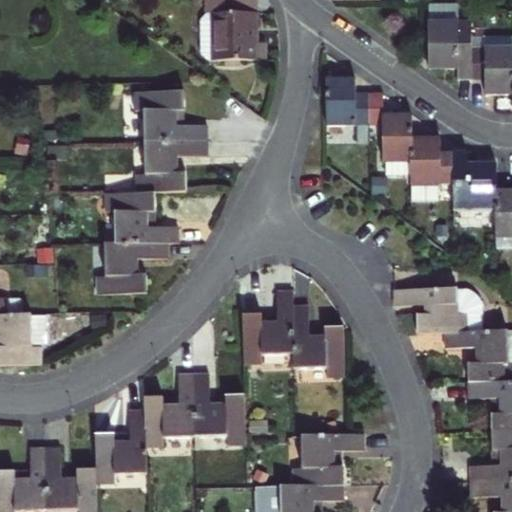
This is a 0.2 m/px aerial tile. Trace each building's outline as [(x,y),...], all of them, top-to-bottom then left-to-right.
[(257,36),(256,0),(207,0),(208,6),(214,6),(214,54),(266,55),(266,36),(257,36)] [(459,5),(429,6),(430,72),(458,71),(457,82),(472,82),(472,39),(473,29),(473,22),(459,22),(459,5)] [(473,22),(473,29),(488,30),(488,18),(473,18),(473,22)] [(511,97),(511,38),(472,39),(472,82),(485,82),(485,97),(511,97)] [(361,83),(332,83),(332,132),(373,132),(372,98),(362,98),(361,83)] [(139,106),(140,140),(203,137),(202,119),(180,119),(171,120),(171,104),(180,104),(179,85),(129,87),(130,106),(139,106)] [(372,98),(373,132),(387,132),(388,167),(416,166),(415,139),(414,118),(387,118),(386,98),(372,98)] [(180,119),(180,104),(171,104),(171,120),(180,119)] [(132,171),(132,191),(152,190),(182,189),(182,169),(173,169),(172,154),(204,152),(203,137),(140,140),(141,170),(132,171)] [(455,189),(454,154),(445,155),(444,139),(415,139),(416,166),(418,190),(455,189)] [(468,166),(467,154),(454,154),(455,189),(468,189),(469,213),(497,213),(496,190),(496,187),(496,165),(468,166)] [(511,189),(496,190),(497,213),(497,237),(511,236),(511,189)] [(144,206),(153,206),(152,190),(132,191),(102,192),(103,208),(112,207),(113,240),(163,238),(175,237),(174,221),(153,222),(144,223),(144,206)] [(153,222),(153,206),(144,206),(144,223),(153,222)] [(113,240),(100,241),(101,272),(92,272),(93,292),(143,290),(142,270),(133,270),(132,255),(163,253),(163,238),(113,240)] [(469,270),(392,274),(392,280),(395,280),(396,291),(425,290),(426,299),(416,299),(416,318),(444,317),(483,315),(481,278),(478,275),(473,272),(469,270)] [(241,340),(242,358),(262,358),(262,348),(294,347),(293,300),(292,284),(277,285),(277,316),(260,317),(259,307),(240,308),(241,340)] [(0,312),(8,312),(8,298),(0,297),(0,312)] [(294,347),(295,363),(330,362),(331,370),(346,370),(344,319),(330,320),(330,330),(312,330),(311,300),(293,300),(294,347)] [(37,345),(36,311),(8,312),(0,312),(0,330),(4,331),(4,346),(0,346),(0,363),(39,361),(48,359),(46,345),(37,345)] [(511,342),(508,343),(507,314),(483,315),(444,317),(445,330),(476,329),(477,346),(467,346),(468,363),(511,361),(511,342)] [(290,363),(290,352),(262,352),(262,363),(290,363)] [(490,394),(491,412),(511,410),(511,361),(468,363),(468,378),(490,377),(499,377),(500,394),(490,394)] [(162,393),(143,393),(144,407),(144,443),(164,443),(164,435),(194,434),(193,369),(177,370),(178,402),(162,402),(162,393)] [(245,431),(243,391),(224,391),(224,401),(208,401),(207,369),(193,369),(194,434),(225,433),(225,441),(245,441),(245,431)] [(490,377),(490,394),(500,394),(499,377),(490,377)] [(92,465),(92,479),(112,479),(113,470),(145,469),(144,443),(144,407),(127,407),(128,438),(111,439),(111,429),(91,429),(92,465)] [(511,410),(491,412),(492,432),(493,447),(472,448),(472,464),(511,462),(511,410)] [(294,480),(344,478),(343,445),(364,444),(364,426),(348,427),(301,429),(302,463),(294,463),(294,480)] [(9,467),(0,467),(0,511),(11,511),(11,509),(44,508),(43,446),(26,446),(26,477),(9,477),(9,467)] [(61,476),(61,465),(61,446),(43,446),(44,508),(77,508),(77,511),(92,511),(92,479),(92,465),(77,465),(77,476),(61,476)] [(511,511),(511,462),(472,464),(473,480),(506,479),(506,495),(496,496),(496,511),(511,511)] [(77,465),(61,465),(61,476),(77,476),(77,465)] [(146,481),(146,471),(115,472),(115,488),(135,487),(135,482),(146,481)] [(294,480),(258,481),(259,511),(268,511),(275,511),(274,511),(323,511),(323,494),(345,493),(344,478),(294,480)]
